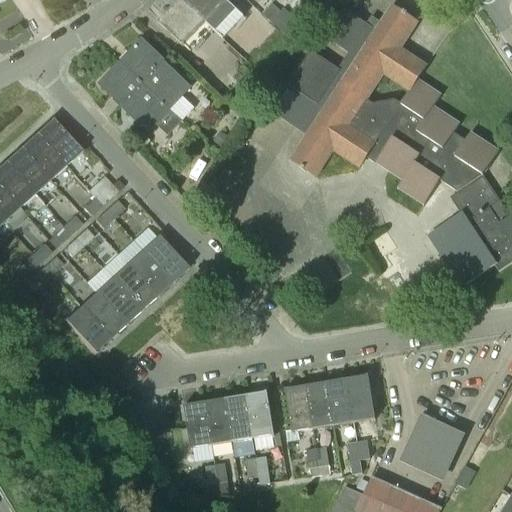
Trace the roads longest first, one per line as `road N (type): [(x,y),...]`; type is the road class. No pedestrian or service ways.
road 1 (residential): [(288,355),(28,59)]
road 2 (residential): [(288,355),(511,318)]
road 3 (residential): [(145,375),(288,355)]
